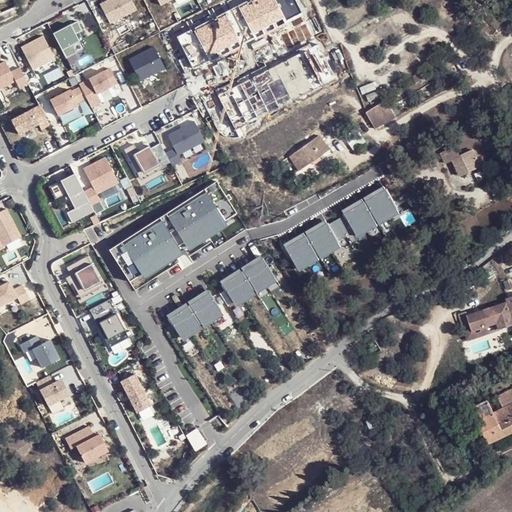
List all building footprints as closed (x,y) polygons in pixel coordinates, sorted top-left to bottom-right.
[(109,0),(100,5),(110,24),(137,10),(131,0),(109,0)] [(77,22),(53,34),(66,58),(77,53),(72,45),(78,41),(75,35),(81,31),(77,22)] [(21,48),(33,70),(55,59),(43,36),(21,48)] [(129,60),(140,81),(165,68),(154,47),(129,60)] [(33,70),(36,76),(58,65),(55,59),(33,70)] [(28,84),(20,68),(11,72),(5,61),(0,64),(0,89),(15,81),(19,88),(28,84)] [(79,85),(81,87),(86,98),(91,108),(101,103),(97,94),(117,83),(110,69),(79,85)] [(86,98),(81,87),(72,92),(71,90),(50,100),(58,115),(78,105),(77,103),(86,98)] [(365,113),(375,130),(396,119),(386,101),(365,113)] [(39,106),(11,121),(18,135),(38,124),(41,130),(49,125),(39,106)] [(205,142),(195,123),(168,136),(175,150),(166,154),(172,167),(182,162),(178,156),(205,142)] [(321,135),(295,152),(300,158),(294,162),(300,169),(331,149),(321,135)] [(134,145),(124,150),(140,180),(161,168),(149,146),(138,152),(134,145)] [(458,147),(444,154),(448,164),(456,161),(464,177),(483,167),(475,149),(462,155),(458,147)] [(93,188),(84,193),(91,207),(100,202),(96,195),(115,186),(102,160),(83,170),(93,188)] [(74,174),(62,181),(64,184),(68,182),(67,181),(76,176),(74,174)] [(84,193),(76,176),(67,181),(68,182),(64,184),(62,181),(49,188),(55,200),(67,194),(75,210),(64,215),(70,225),(94,213),(91,207),(84,193)] [(215,179),(108,247),(129,279),(236,210),(215,179)] [(383,185),(341,208),(345,214),(355,231),(357,235),(398,211),(383,185)] [(5,209),(0,211),(0,242),(2,247),(20,238),(5,209)] [(345,214),(328,224),(338,240),(355,231),(345,214)] [(328,224),(325,218),(283,241),(299,269),(340,245),(338,240),(328,224)] [(259,254),(219,279),(235,304),(275,278),(259,254)] [(102,282),(87,258),(67,270),(71,277),(69,278),(79,295),(102,282)] [(102,282),(79,295),(82,300),(104,287),(102,282)] [(9,283),(0,287),(0,307),(17,298),(20,305),(30,300),(22,286),(14,291),(9,283)] [(205,288),(165,313),(182,338),(221,313),(205,288)] [(511,298),(508,300),(509,304),(469,318),(474,333),(489,328),(499,325),(501,332),(511,327),(511,298)] [(108,301),(89,311),(94,321),(96,320),(102,329),(99,331),(108,349),(128,338),(108,301)] [(491,335),(489,328),(474,333),(467,336),(470,343),(491,335)] [(19,346),(24,354),(32,350),(42,369),(59,360),(49,341),(41,346),(36,337),(19,346)] [(120,383),(136,415),(151,407),(135,376),(120,383)] [(49,377),(35,384),(47,407),(69,396),(62,383),(58,382),(53,385),(49,377)] [(511,403),(496,411),(500,421),(508,418),(506,415),(511,412),(511,403)] [(496,411),(479,419),(485,432),(484,432),(490,444),(496,441),(511,432),(511,412),(506,415),(508,418),(500,421),(496,411)] [(89,428),(65,440),(70,451),(76,448),(84,465),(108,453),(99,436),(94,439),(89,428)]
